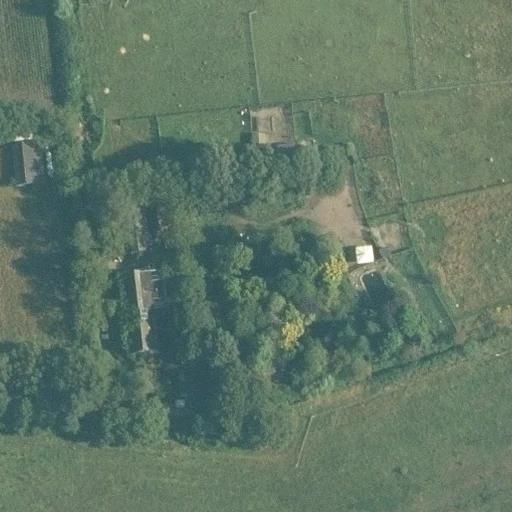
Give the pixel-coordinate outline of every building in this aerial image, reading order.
[(42,145),(12,149),(17,189),(47,186),(42,145)] [(297,146),(277,148),(277,159),(297,157),(297,146)] [(163,221),(182,220),(180,187),(161,189),(163,221)] [(151,255),(142,198),(122,200),(126,225),(121,226),(125,258),(151,255)] [(312,216),(282,220),(284,236),(314,233),(312,216)] [(169,326),(163,276),(120,281),(129,359),(149,357),(159,355),(155,327),(169,326)]
